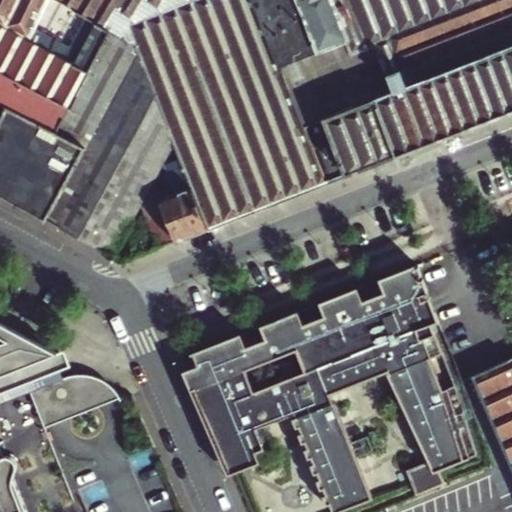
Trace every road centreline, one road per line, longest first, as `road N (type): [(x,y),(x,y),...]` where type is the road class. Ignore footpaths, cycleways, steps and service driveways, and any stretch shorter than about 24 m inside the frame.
road 1 (residential): [(124,296),(511,140)]
road 2 (residential): [(219,511),(124,296)]
road 3 (residential): [(124,296),(0,228)]
